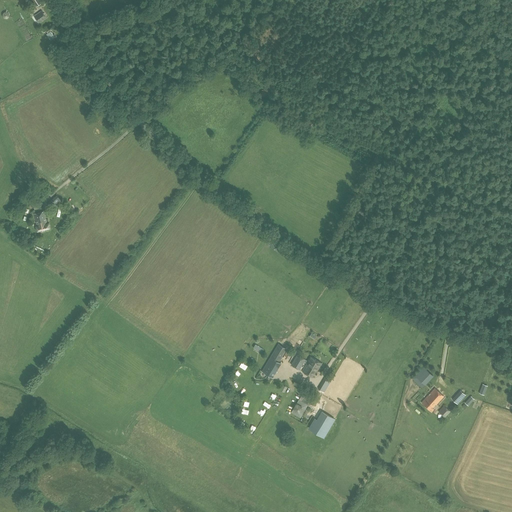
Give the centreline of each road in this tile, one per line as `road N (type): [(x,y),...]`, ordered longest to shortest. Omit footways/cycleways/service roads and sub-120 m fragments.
road 1 (unclassified): [(511,352),(424,326),(193,172),(137,121),(50,0)]
road 2 (track): [(137,121),(288,0)]
